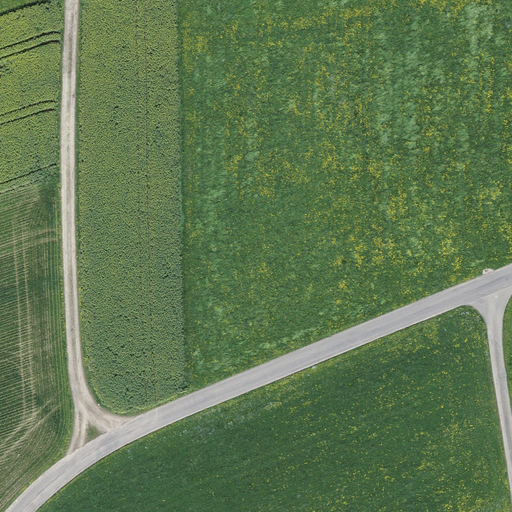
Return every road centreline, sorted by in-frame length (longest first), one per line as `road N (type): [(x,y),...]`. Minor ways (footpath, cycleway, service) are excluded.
road 1 (unclassified): [(19,511),(128,431),(487,283)]
road 2 (track): [(71,466),(80,414),(66,0)]
road 3 (residential): [(487,283),(511,451)]
